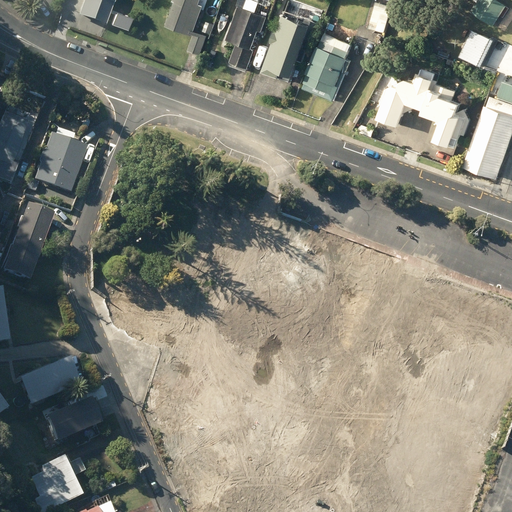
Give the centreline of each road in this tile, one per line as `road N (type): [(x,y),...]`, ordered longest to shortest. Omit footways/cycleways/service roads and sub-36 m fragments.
road 1 (residential): [(139,88),(86,221),(78,276),(172,511)]
road 2 (residential): [(139,88),(511,222)]
road 3 (residential): [(0,25),(139,88)]
